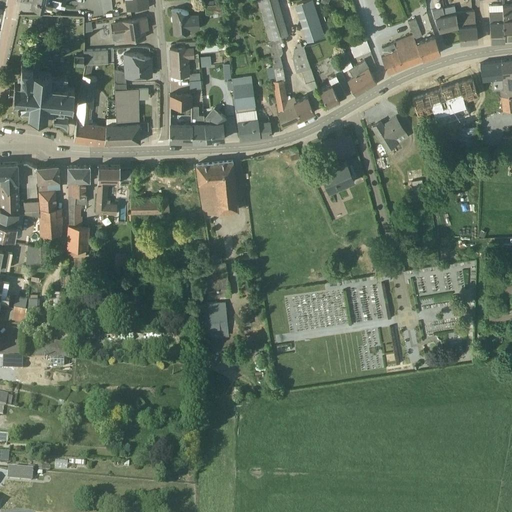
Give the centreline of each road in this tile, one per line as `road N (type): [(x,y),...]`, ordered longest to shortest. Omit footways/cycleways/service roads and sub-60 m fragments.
road 1 (residential): [(511,42),(401,70),(307,125),(264,138),(161,145)]
road 2 (residential): [(157,0),(161,145)]
road 3 (residential): [(161,145),(29,142)]
